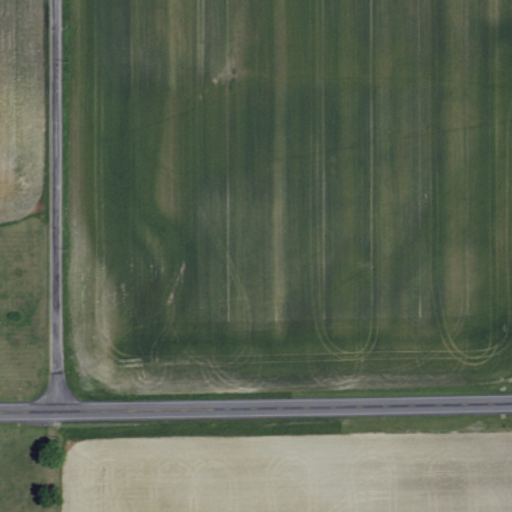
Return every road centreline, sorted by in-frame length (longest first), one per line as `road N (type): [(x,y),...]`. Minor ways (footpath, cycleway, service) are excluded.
road 1 (secondary): [(0,414),(511,405)]
road 2 (residential): [(47,414),(46,0)]
